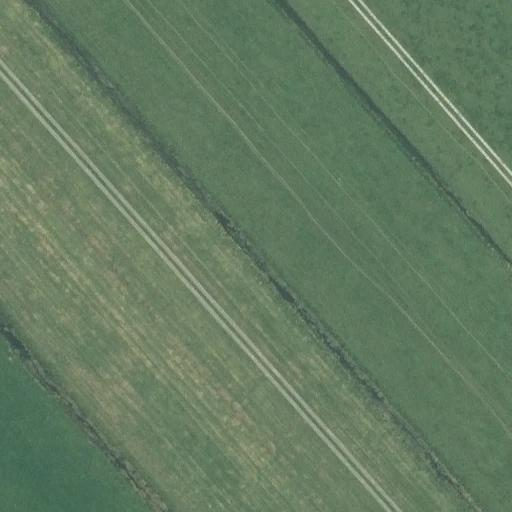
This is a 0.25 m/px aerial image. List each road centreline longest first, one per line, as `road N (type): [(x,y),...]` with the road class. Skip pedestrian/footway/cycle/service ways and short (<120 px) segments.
road 1 (track): [(394,511),(0,67)]
road 2 (track): [(511,180),(354,0)]
